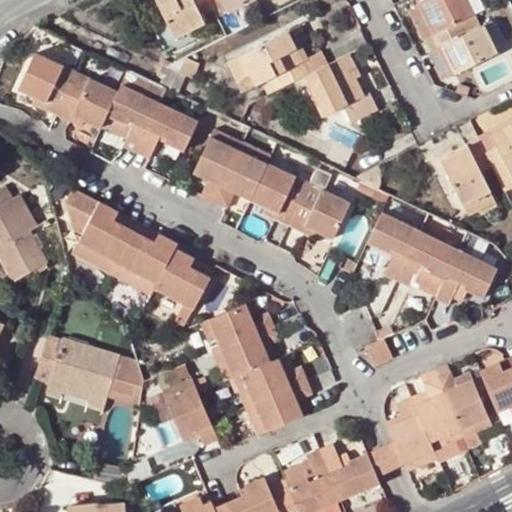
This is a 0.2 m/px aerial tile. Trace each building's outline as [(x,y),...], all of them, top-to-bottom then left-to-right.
[(153,0),(173,38),(201,23),(192,5),(203,0),(153,0)] [(204,0),(211,12),(221,7),(217,0),(204,0)] [(217,0),(221,7),(224,13),(248,0),(217,0)] [(473,16),(465,0),(416,0),(419,6),(409,11),(423,39),(433,34),(434,36),(473,16)] [(480,0),(465,0),(473,16),(486,10),(480,0)] [(498,54),(484,27),(480,29),(473,16),(434,36),(440,49),(454,77),(498,54)] [(492,23),(484,27),(498,54),(506,50),(507,44),(499,27),(492,23)] [(300,77),(307,74),(300,60),(294,64),(288,52),(295,49),(286,31),(237,55),(253,86),(258,83),(272,76),(278,88),(291,82),(300,77)] [(300,60),(307,74),(327,64),(321,51),(308,58),(302,45),(295,49),(288,52),(294,64),(300,60)] [(443,83),(454,77),(440,49),(429,54),(443,83)] [(253,86),(237,55),(226,60),(241,91),(253,86)] [(343,76),(354,70),(347,55),(327,64),(307,74),(300,77),(321,118),(341,109),(349,124),(376,111),(368,95),(362,98),(353,79),(347,82),(343,76)] [(37,56),(19,92),(34,99),(44,104),(41,110),(56,117),(77,76),(37,56)] [(191,78),(197,65),(182,58),(165,66),(186,76),(191,78)] [(169,90),(177,94),(186,76),(165,66),(156,84),(169,90)] [(74,118),(84,122),(102,131),(103,128),(108,118),(119,96),(77,76),(56,117),(71,125),(74,118)] [(258,83),(264,95),(278,88),(272,76),(258,83)] [(119,96),(108,118),(126,127),(129,121),(135,124),(132,130),(123,150),(137,156),(161,107),(122,89),(119,96)] [(31,105),(41,110),(44,104),(34,99),(31,105)] [(168,140),(166,146),(184,155),(199,125),(161,107),(137,156),(149,162),(159,143),(161,137),(168,140)] [(81,129),(84,122),(74,118),(71,125),(81,129)] [(122,137),(126,127),(108,118),(103,128),(122,137)] [(135,124),(129,121),(126,127),(132,130),(135,124)] [(502,193),(511,188),(511,124),(477,142),(490,169),(502,193)] [(227,148),(231,140),(214,132),(193,175),(209,183),(202,199),(215,205),(240,154),(227,148)] [(168,140),(161,137),(159,143),(166,146),(168,140)] [(243,146),(231,140),(227,148),(240,154),(243,146)] [(477,142),(437,162),(461,208),(489,194),(480,174),(490,169),(477,142)] [(240,154),(252,160),(256,152),(243,146),(240,154)] [(273,160),(256,152),(252,160),(240,154),(215,205),(227,211),(233,201),(235,195),(251,203),(269,169),(273,160)] [(378,191),(377,167),(353,179),(378,191)] [(269,169),(251,203),(265,210),(276,216),(272,222),(289,230),(309,188),(269,169)] [(332,242),(349,208),(323,195),(331,180),(317,173),(309,188),(289,230),(302,236),(305,229),(316,234),(332,242)] [(10,199),(2,186),(0,187),(0,242),(1,245),(0,245),(0,259),(12,281),(46,263),(28,232),(36,228),(17,195),(10,199)] [(81,235),(78,240),(119,262),(136,232),(114,220),(118,213),(72,189),(66,202),(72,230),(81,235)] [(371,202),(385,209),(389,200),(375,193),(371,202)] [(461,208),(467,219),(494,204),(489,194),(461,208)] [(235,195),(233,201),(249,208),(251,203),(235,195)] [(272,222),(276,216),(265,210),(262,217),(272,222)] [(118,213),(114,220),(136,232),(140,225),(118,213)] [(383,215),(368,246),(386,254),(389,247),(397,251),(394,258),(384,277),(397,284),(422,233),(383,215)] [(158,234),(140,225),(136,232),(154,242),(158,234)] [(305,229),(302,236),(312,241),(316,234),(305,229)] [(136,232),(119,262),(157,284),(175,250),(178,245),(158,234),(154,242),(136,232)] [(429,266),(419,288),(438,297),(460,251),(422,233),(397,284),(409,289),(411,284),(422,263),(429,266)] [(119,262),(78,240),(71,253),(112,275),(119,262)] [(397,251),(389,247),(386,254),(394,258),(397,251)] [(155,288),(183,304),(193,309),(209,279),(188,268),(192,260),(175,250),(157,284),(155,288)] [(498,269),(460,251),(438,297),(435,302),(450,308),(455,298),(459,288),(462,281),(470,282),(466,291),(483,299),(498,269)] [(192,260),(188,268),(209,279),(213,271),(192,260)] [(119,262),(112,275),(150,296),(155,288),(157,284),(119,262)] [(429,266),(422,263),(411,284),(419,288),(429,266)] [(462,281),(459,288),(466,291),(470,282),(462,281)] [(466,291),(459,288),(455,298),(462,301),(466,291)] [(183,328),(193,309),(183,304),(173,322),(183,328)] [(245,306),(201,324),(207,339),(217,336),(222,349),(274,328),(268,314),(252,320),(245,305),(245,306)] [(375,333),(378,341),(382,339),(393,335),(389,327),(375,333)] [(222,349),(227,362),(218,366),(225,383),(234,379),(270,364),(263,347),(271,344),(279,341),(274,328),(222,349)] [(49,334),(45,346),(58,350),(62,339),(49,334)] [(217,336),(207,339),(213,353),(222,349),(217,336)] [(140,382),(141,381),(135,363),(129,361),(62,339),(58,350),(45,346),(33,377),(48,382),(45,393),(60,398),(65,383),(91,391),(86,406),(103,410),(106,398),(108,391),(133,399),(138,400),(140,382)] [(374,366),(390,359),(382,339),(378,341),(365,346),(374,366)] [(278,360),(271,344),(263,347),(270,364),(278,360)] [(222,349),(213,353),(218,366),(227,362),(222,349)] [(278,360),(284,375),(293,372),(286,357),(278,360)] [(234,379),(240,395),(248,392),(252,404),(305,382),(299,369),(293,372),(284,375),(278,360),(270,364),(234,379)] [(511,360),(500,366),(503,374),(509,372),(511,370),(511,360)] [(503,374),(500,366),(480,375),(482,379),(491,402),(497,415),(503,412),(509,372),(503,374)] [(447,367),(434,373),(437,381),(451,375),(447,367)] [(511,370),(509,372),(503,412),(511,408),(511,370)] [(420,378),(424,387),(437,381),(434,373),(420,378)] [(451,375),(437,381),(459,432),(474,426),(476,433),(491,426),(482,405),(491,402),(482,379),(469,385),(465,376),(453,381),(451,375)] [(194,386),(191,378),(178,383),(181,391),(194,386)] [(413,408),(432,452),(448,445),(445,438),(459,432),(437,381),(424,387),(426,393),(430,401),(413,408)] [(252,404),(257,416),(250,419),(257,437),(301,418),(294,402),(310,395),(305,382),(252,404)] [(179,436),(195,430),(198,438),(201,446),(216,440),(209,422),(198,394),(194,386),(181,391),(178,383),(162,391),(179,436)] [(137,407),(138,400),(133,399),(108,391),(106,398),(137,407)] [(248,392),(240,395),(245,407),(252,404),(248,392)] [(410,400),(413,408),(430,401),(426,393),(410,400)] [(402,422),(389,428),(394,440),(404,465),(407,473),(422,467),(417,458),(432,452),(413,408),(410,400),(396,406),(402,422)] [(252,404),(245,407),(250,419),(257,416),(252,404)] [(459,432),(467,450),(481,444),(476,433),(474,426),(459,432)] [(182,445),(198,438),(195,430),(179,436),(182,445)] [(448,445),(432,452),(436,461),(437,463),(467,450),(459,432),(445,438),(448,445)] [(404,465),(394,440),(380,446),(365,452),(376,478),(390,472),(404,465)] [(318,450),(339,500),(379,484),(376,478),(365,452),(348,460),(347,458),(338,461),(331,445),(318,450)] [(282,447),(273,451),(276,459),(286,455),(282,447)] [(302,463),(282,472),(285,479),(287,485),(298,511),(310,511),(339,500),(318,450),(305,456),(314,476),(308,478),(302,463)] [(417,458),(422,467),(436,461),(432,452),(417,458)] [(146,460),(136,464),(142,480),(152,475),(146,460)] [(94,462),(90,480),(125,487),(126,481),(128,469),(94,462)] [(225,503),(229,511),(298,511),(287,485),(285,479),(266,487),(262,478),(241,487),(246,495),(225,503)] [(200,505),(209,501),(207,495),(206,493),(197,497),(200,505)] [(200,505),(197,497),(177,505),(180,511),(229,511),(225,503),(213,508),(209,501),(200,505)] [(124,511),(123,503),(68,507),(67,511),(124,511)]
